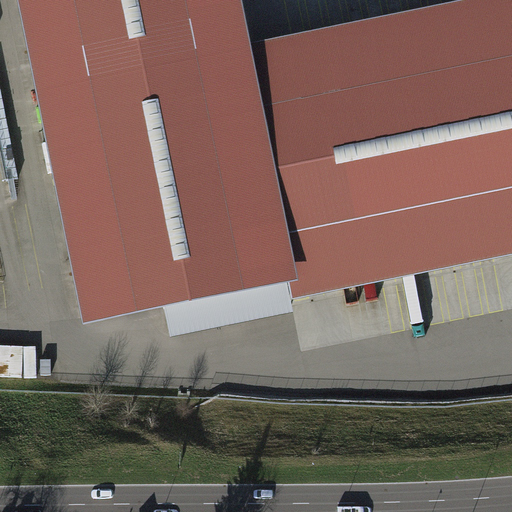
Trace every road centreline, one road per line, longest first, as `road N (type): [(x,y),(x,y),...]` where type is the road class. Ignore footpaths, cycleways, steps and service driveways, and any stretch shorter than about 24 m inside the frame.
road 1 (primary): [(0,507),(511,495)]
road 2 (unknown): [(331,369),(293,15),(372,0)]
